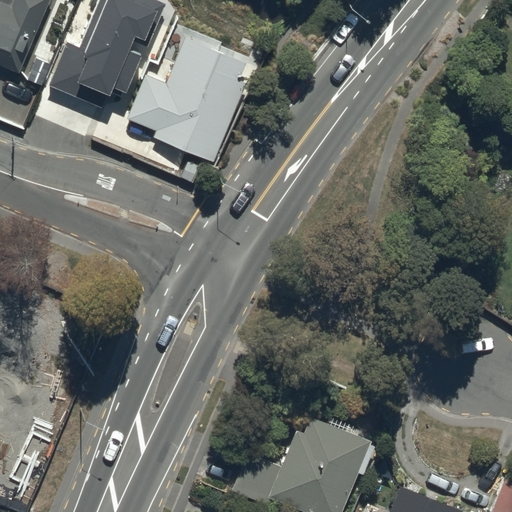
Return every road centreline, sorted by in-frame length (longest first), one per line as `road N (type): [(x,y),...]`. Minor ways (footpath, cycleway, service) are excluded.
road 1 (secondary): [(418,0),(229,259)]
road 2 (secondary): [(229,259),(107,511)]
road 3 (tertiary): [(0,170),(229,259)]
